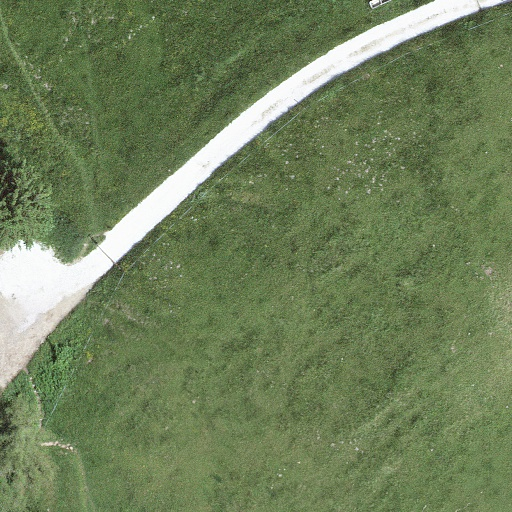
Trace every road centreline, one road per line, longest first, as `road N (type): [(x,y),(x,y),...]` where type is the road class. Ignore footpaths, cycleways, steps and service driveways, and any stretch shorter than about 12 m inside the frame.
road 1 (track): [(134,226),(298,85),(382,32),(463,0)]
road 2 (unclassified): [(0,343),(134,226)]
